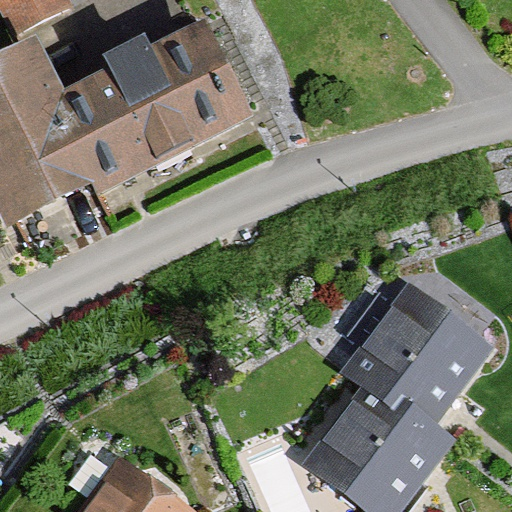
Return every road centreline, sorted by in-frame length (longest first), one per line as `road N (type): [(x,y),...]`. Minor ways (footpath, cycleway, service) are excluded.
road 1 (residential): [(504,113),(332,153),(0,310)]
road 2 (residential): [(504,113),(412,0)]
